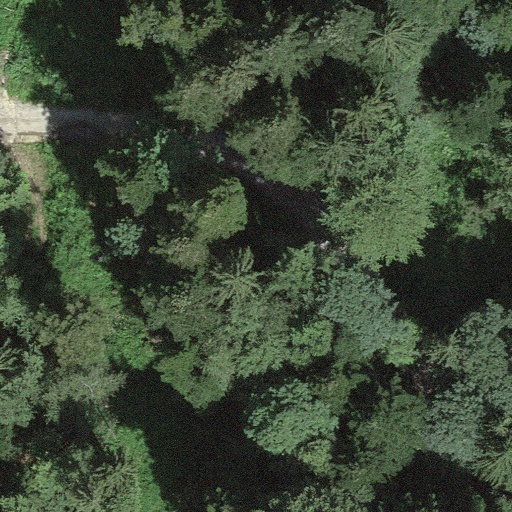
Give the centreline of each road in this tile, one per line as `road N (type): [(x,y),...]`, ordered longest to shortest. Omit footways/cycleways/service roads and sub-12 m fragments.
road 1 (track): [(0,122),(154,128),(234,154),(303,207),(357,269),(511,495)]
road 2 (track): [(0,301),(27,266),(41,225),(32,195),(0,161)]
